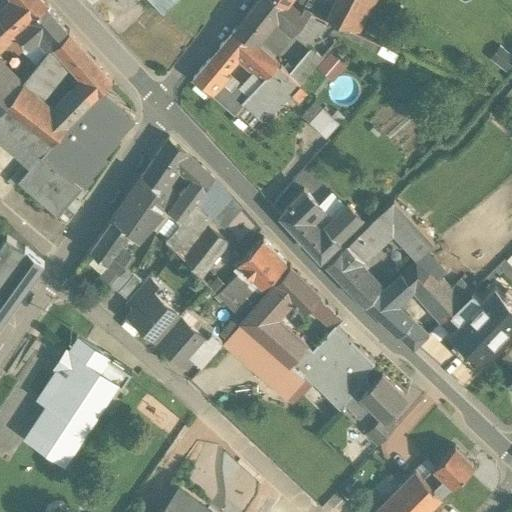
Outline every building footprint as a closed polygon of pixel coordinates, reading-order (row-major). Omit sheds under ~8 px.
[(47,6),(42,0),(11,0),(0,10),(0,18),(14,34),(15,35),(46,7),(47,6)] [(284,6),(276,0),(258,0),(245,17),(262,31),(274,17),(294,33),(300,25),(310,12),(303,9),(299,15),(286,3),(284,6)] [(338,0),(328,20),(332,22),(350,30),(365,0),(338,0)] [(46,7),(15,35),(27,46),(37,38),(47,50),(67,31),(46,7)] [(328,20),(310,12),(300,25),(310,30),(321,36),(332,22),(328,20)] [(245,17),(235,30),(252,43),(262,31),(245,17)] [(0,47),(14,34),(0,18),(0,47)] [(235,30),(221,47),(235,57),(238,54),(263,79),(265,80),(278,65),(258,47),(257,48),(252,43),(235,30)] [(310,30),(280,67),(299,86),(335,43),(321,36),(310,30)] [(68,32),(55,45),(64,55),(72,64),(85,51),(68,32)] [(55,45),(42,58),(37,64),(46,73),(64,55),(55,45)] [(235,57),(221,47),(209,60),(224,71),(235,57)] [(85,51),(72,64),(84,77),(97,64),(85,51)] [(224,71),(209,60),(193,79),(207,91),(211,87),(217,79),(224,71)] [(0,109),(21,84),(0,62),(0,109)] [(46,73),(37,64),(30,74),(42,84),(49,76),(46,73)] [(84,77),(54,109),(70,121),(101,90),(111,81),(97,64),(84,77)] [(263,79),(243,102),(263,124),(299,86),(280,67),(278,65),(265,80),(263,79)] [(42,84),(30,74),(21,84),(33,94),(42,84)] [(239,97),(217,79),(211,87),(233,105),(239,97)] [(33,94),(21,84),(0,109),(0,141),(13,153),(34,129),(25,121),(42,101),(33,94)] [(116,137),(133,118),(101,90),(70,121),(30,168),(17,183),(57,218),(66,207),(91,179),(89,177),(106,158),(103,156),(119,139),(116,137)] [(42,101),(25,121),(34,129),(13,153),(30,168),(70,121),(54,109),(42,101)] [(322,107),(308,122),(317,130),(330,115),(322,107)] [(330,115),(317,130),(325,138),(339,123),(330,115)] [(169,138),(142,176),(161,189),(161,190),(161,191),(165,185),(177,168),(187,154),(169,138)] [(200,165),(187,154),(177,168),(190,179),(200,165)] [(214,178),(200,165),(190,179),(184,186),(188,190),(169,215),(180,224),(166,241),(182,256),(207,223),(214,213),(230,196),(214,178)] [(161,189),(142,176),(127,197),(154,220),(149,226),(149,227),(163,211),(152,202),(161,190),(161,189)] [(165,185),(161,191),(161,190),(152,202),(163,211),(164,212),(178,195),(165,185)] [(333,217),(302,186),(280,215),(321,259),(362,217),(348,203),(333,217)] [(154,220),(127,197),(113,218),(130,232),(129,233),(138,240),(149,227),(149,226),(154,220)] [(393,199),(370,221),(385,240),(393,233),(416,259),(434,243),(393,199)] [(66,207),(57,218),(65,225),(75,214),(66,207)] [(113,218),(90,250),(109,266),(117,273),(130,258),(118,248),(129,233),(130,232),(113,218)] [(370,221),(326,265),(351,290),(367,275),(359,266),(385,240),(370,221)] [(207,223),(182,256),(193,266),(192,267),(200,276),(229,240),(207,223)] [(0,245),(0,284),(24,250),(6,237),(0,245)] [(261,237),(239,261),(261,284),(285,262),(261,237)] [(0,284),(0,307),(8,314),(44,265),(25,249),(24,250),(0,284)] [(435,281),(415,260),(400,273),(412,286),(442,321),(451,315),(472,292),(461,281),(452,289),(440,276),(435,281)] [(109,266),(98,279),(106,285),(117,273),(109,266)] [(289,266),(242,321),(259,336),(275,318),(289,302),(292,298),(299,305),(304,310),(305,308),(318,294),(289,266)] [(125,268),(110,286),(118,293),(134,275),(125,268)] [(259,292),(239,271),(217,294),(239,317),(259,292)] [(395,279),(379,293),(377,292),(365,304),(397,335),(411,320),(395,305),(412,286),(400,273),(394,278),(395,279)] [(134,275),(118,293),(127,301),(143,283),(134,275)] [(367,275),(351,290),(364,303),(380,287),(367,275)] [(143,283),(127,301),(136,309),(152,291),(153,291),(158,286),(148,277),(143,283)] [(511,327),(511,303),(495,288),(482,301),(472,292),(451,315),(460,324),(451,334),(457,340),(454,344),(469,358),(473,354),(480,361),(511,327)] [(136,309),(130,316),(157,340),(180,315),(153,291),(152,291),(136,309)] [(343,318),(318,294),(305,308),(317,319),(308,330),(309,331),(322,342),(336,326),(343,318)] [(299,305),(292,298),(289,302),(296,309),(299,305)] [(0,325),(8,314),(0,307),(0,325)] [(180,315),(157,340),(185,365),(192,357),(208,339),(206,338),(180,315)] [(301,340),(275,318),(259,336),(290,364),(291,363),(305,346),(307,345),(301,340)] [(428,335),(411,320),(397,335),(413,349),(428,335)] [(259,336),(242,321),(223,343),(284,397),(304,375),(305,374),(298,368),(297,369),(291,363),(290,364),(259,336)] [(374,363),(336,326),(322,342),(313,353),(305,346),(291,363),(297,369),(298,368),(305,374),(304,375),(312,384),(313,383),(339,409),(344,404),(344,403),(365,381),(366,382),(368,380),(363,375),(374,363)] [(322,342),(309,331),(301,340),(307,345),(305,346),(313,353),(322,342)] [(212,332),(206,338),(208,339),(192,357),(201,365),(222,340),(212,332)] [(67,350),(56,366),(60,368),(40,398),(49,404),(27,437),(64,461),(116,382),(100,372),(109,358),(109,357),(79,338),(70,352),(67,350)] [(511,344),(503,354),(511,362),(511,378),(509,381),(511,383),(511,344)] [(109,358),(100,372),(116,382),(122,386),(131,372),(109,358)] [(382,374),(370,386),(366,382),(365,381),(344,403),(344,404),(359,418),(371,406),(382,417),(384,419),(387,417),(406,397),(382,374)] [(387,417),(384,419),(382,417),(366,433),(378,445),(396,426),(387,417)] [(424,475),(422,477),(441,495),(452,485),(453,486),(476,463),(455,443),(424,475)] [(424,475),(416,467),(392,492),(411,511),(424,511),(441,495),(422,477),(424,475)] [(211,511),(179,489),(162,511),(211,511)] [(411,511),(392,492),(372,511),(411,511)]
